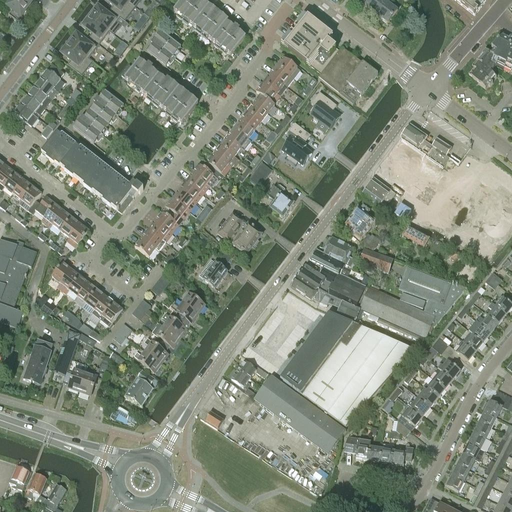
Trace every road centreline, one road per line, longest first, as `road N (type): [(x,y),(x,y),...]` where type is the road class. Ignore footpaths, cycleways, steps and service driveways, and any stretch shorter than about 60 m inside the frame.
road 1 (tertiary): [(184,412),(426,89)]
road 2 (residential): [(422,489),(511,340)]
road 3 (residential): [(221,117),(122,235),(110,233)]
road 4 (tertiary): [(426,89),(311,0)]
road 5 (residential): [(110,233),(0,142)]
road 6 (residential): [(221,117),(264,53),(265,32),(292,0)]
